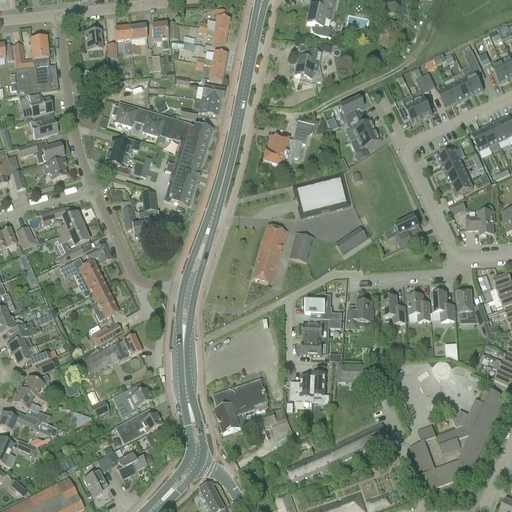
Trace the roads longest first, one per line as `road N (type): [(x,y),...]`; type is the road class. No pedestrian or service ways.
road 1 (residential): [(453,260),(447,274),(359,281),(335,274),(288,302),(288,370),(310,370)]
road 2 (primary): [(213,212),(261,0)]
road 3 (residential): [(95,186),(70,109),(60,15)]
road 4 (residential): [(60,15),(202,0)]
road 5 (residential): [(453,260),(401,148)]
road 6 (residential): [(401,148),(511,97)]
